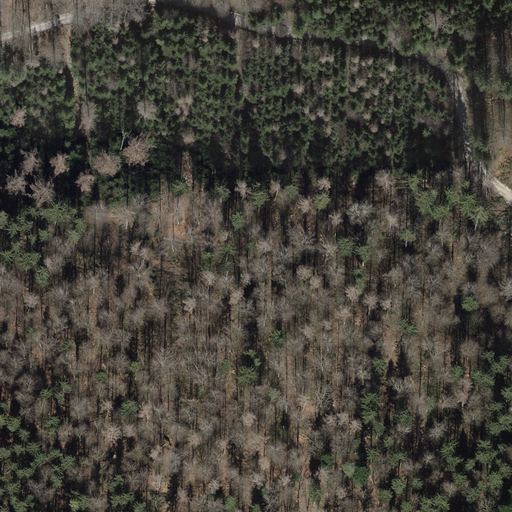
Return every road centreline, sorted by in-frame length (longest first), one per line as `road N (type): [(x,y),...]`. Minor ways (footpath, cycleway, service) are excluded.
road 1 (track): [(176,0),(429,57),(455,76),(480,171),(511,201)]
road 2 (track): [(0,35),(122,2),(159,0)]
